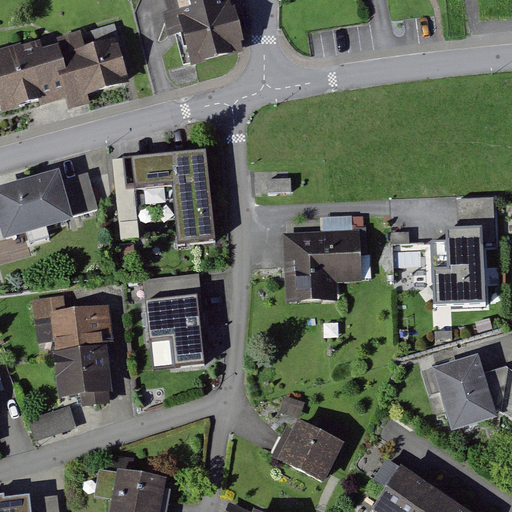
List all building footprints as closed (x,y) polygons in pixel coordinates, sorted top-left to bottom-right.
[(246,50),(233,0),(178,0),(194,63),(246,50)] [(117,28),(0,54),(0,93),(4,112),(130,84),(117,28)] [(167,187),(172,243),(223,239),(215,148),(132,155),(135,190),(167,187)] [(61,174),(0,190),(11,232),(72,216),(61,174)] [(122,241),(140,239),(136,190),(118,192),(122,241)] [(459,234),(447,235),(449,276),(436,276),(438,312),(484,310),(481,243),(497,242),(495,198),(457,201),(459,234)] [(360,234),(309,235),(311,284),(361,282),(360,234)] [(208,296),(153,297),(155,371),(210,370),(208,296)] [(111,304),(56,309),(63,398),(117,394),(111,304)] [(476,359),(439,374),(462,429),(498,414),(476,359)] [(36,443),(77,430),(69,407),(28,420),(36,443)] [(345,439),(304,424),(289,465),(330,480),(345,439)] [(168,511),(175,479),(117,467),(110,504),(149,511),(168,511)] [(466,511),(407,470),(382,506),(389,511),(466,511)] [(62,511),(61,499),(0,504),(0,511),(62,511)]
